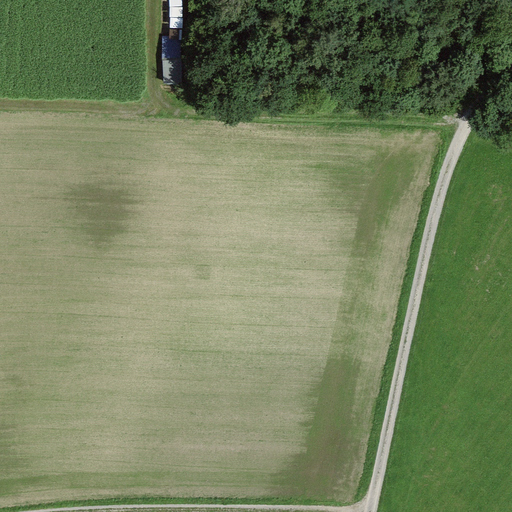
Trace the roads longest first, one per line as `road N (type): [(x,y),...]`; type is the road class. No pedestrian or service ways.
road 1 (track): [(511,70),(420,274),(361,511)]
road 2 (track): [(364,500),(92,511)]
